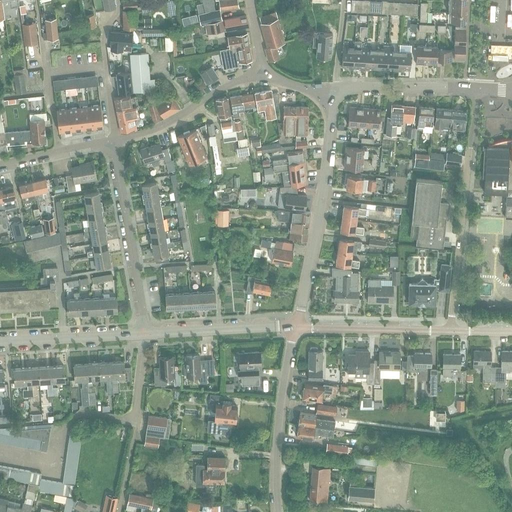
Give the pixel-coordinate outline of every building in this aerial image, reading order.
[(17,0),(1,0),(4,14),(4,15),(5,17),(17,15),(15,7),(19,6),(17,0)] [(93,0),(96,11),(115,7),(113,0),(93,0)] [(136,0),(133,0),(122,1),(123,9),(138,7),(136,0)] [(215,9),(212,0),(202,0),(205,11),(215,9)] [(237,0),(219,0),(221,9),(238,7),(237,0)] [(466,23),(466,0),(448,0),(448,23),(466,23)] [(427,12),(427,3),(420,3),(420,21),(427,22),(431,22),(432,12),(427,12)] [(220,9),(199,14),(201,24),(222,19),(220,9)] [(136,28),(135,10),(122,10),(123,29),(136,28)] [(93,14),(83,16),(86,28),(96,26),(93,14)] [(359,14),(358,23),(366,24),(366,15),(359,14)] [(227,30),(248,26),(246,16),(225,19),(227,30)] [(45,19),(47,39),(58,38),(56,18),(45,19)] [(78,18),(71,20),(73,27),(80,24),(78,18)] [(264,48),(268,62),(279,59),(275,45),(284,42),(278,19),(260,23),(267,47),(264,48)] [(225,31),(224,28),(223,20),(218,20),(206,23),(205,24),(207,34),(208,34),(208,38),(225,36),(224,31),(225,31)] [(37,42),(34,23),(22,24),(25,44),(37,42)] [(455,26),(454,42),(465,43),(466,26),(455,26)] [(110,31),(109,44),(111,44),(110,48),(130,50),(131,33),(110,31)] [(314,32),(313,46),(317,46),(316,57),(330,58),(332,33),(318,33),(318,32),(314,32)] [(229,46),(226,46),(227,48),(237,46),(248,45),(246,33),(227,37),(229,46)] [(366,45),(361,44),(361,42),(354,42),(354,49),(353,66),(360,67),(360,69),(364,69),(366,45)] [(454,42),(454,61),(464,62),(465,43),(454,42)] [(353,66),(354,49),(348,48),(348,44),(343,43),(342,66),(353,66)] [(227,48),(220,50),(224,68),(241,65),(241,62),(251,60),(248,45),(237,46),(227,48)] [(376,68),(377,50),(370,49),(371,45),(366,45),(364,69),(370,69),(370,67),(376,68)] [(387,70),(388,46),(383,46),(383,50),(377,50),(376,68),(382,68),(382,70),(387,70)] [(398,69),(399,51),(393,51),(393,46),(388,46),(387,70),(392,71),(392,69),(398,69)] [(426,64),(427,47),(416,46),(416,64),(426,64)] [(399,51),(398,69),(409,70),(410,47),(406,47),(405,51),(399,51)] [(437,47),(427,47),(426,64),(437,65),(437,50),(437,47)] [(454,61),(454,50),(437,50),(437,61),(454,61)] [(134,91),(149,90),(147,54),(131,55),(134,91)] [(211,66),(200,73),(207,84),(218,77),(211,66)] [(13,70),(16,93),(26,92),(23,69),(13,70)] [(119,93),(132,92),(130,73),(116,74),(119,93)] [(82,77),(75,78),(76,88),(84,87),(83,82),(89,81),(89,76),(82,77)] [(67,78),(61,79),(62,84),(68,83),(68,88),(76,88),(75,78),(67,78)] [(198,90),(205,86),(201,79),(194,83),(198,90)] [(278,93),(272,94),(271,90),(255,93),(257,107),(258,110),(265,109),(266,119),(275,118),(273,107),(278,106),(278,93)] [(241,95),(244,109),(253,108),(253,111),(256,111),(253,93),(241,95)] [(116,110),(138,106),(137,99),(131,101),(130,95),(114,98),(116,110)] [(148,104),(154,102),(153,95),(146,96),(148,104)] [(244,109),(241,95),(230,97),(233,116),(239,115),(239,117),(245,116),(244,110),(244,109)] [(163,117),(179,108),(172,97),(156,106),(163,117)] [(232,120),(228,97),(216,99),(219,117),(220,117),(221,122),(220,122),(222,133),(233,131),(231,120),(232,120)] [(150,115),(158,114),(155,102),(154,102),(148,104),(150,115)] [(100,105),(89,106),(91,128),(103,127),(100,105)] [(137,109),(140,108),(139,105),(138,106),(116,110),(119,121),(133,118),(139,117),(137,109)] [(402,122),(403,106),(391,105),(390,117),(387,117),(385,135),(395,136),(396,121),(402,122)] [(89,106),(78,107),(81,129),(91,128),(89,106)] [(296,106),(283,106),(283,123),(283,133),(289,133),(295,133),(296,106)] [(308,107),(296,106),(295,133),(307,133),(307,119),(308,119),(308,107)] [(413,123),(415,107),(403,106),(402,122),(413,123)] [(70,130),(72,130),(81,129),(78,107),(67,109),(70,130)] [(358,126),(360,108),(349,107),(348,125),(358,126)] [(432,126),(434,108),(419,107),(417,125),(418,125),(418,128),(423,129),(422,132),(432,132),(432,126)] [(368,127),(370,109),(360,108),(358,126),(368,127)] [(436,108),(435,120),(434,127),(440,127),(441,126),(443,127),(449,127),(451,110),(436,108)] [(56,110),(59,132),(70,130),(67,109),(56,110)] [(370,109),(368,127),(379,127),(380,121),(380,116),(380,109),(370,109)] [(451,110),(449,127),(465,129),(466,111),(451,110)] [(44,119),(47,119),(46,112),(29,114),(30,120),(31,130),(4,132),(2,121),(0,121),(0,151),(7,150),(6,145),(27,143),(27,146),(37,146),(37,142),(46,142),(44,119)] [(133,118),(119,121),(121,132),(135,129),(135,124),(136,124),(138,125),(142,124),(143,123),(142,118),(141,117),(136,118),(135,120),(134,120),(133,118)] [(266,118),(258,120),(260,129),(267,128),(266,118)] [(240,121),(234,121),(234,120),(232,120),(231,120),(233,131),(236,130),(237,140),(238,140),(239,147),(248,146),(247,138),(244,138),(243,129),(241,129),(240,121)] [(220,169),(215,135),(213,123),(207,124),(209,136),(210,145),(212,144),(216,166),(215,166),(215,170),(220,169)] [(414,137),(415,127),(407,127),(407,137),(414,137)] [(195,129),(188,132),(177,136),(188,164),(206,157),(195,129)] [(511,136),(511,137),(511,138),(500,141),(488,145),(488,146),(488,147),(484,147),(483,147),(482,178),(485,178),(484,181),(484,192),(503,194),(507,194),(507,189),(511,188),(511,136)] [(307,146),(306,140),(300,141),(300,137),(296,137),(295,148),(307,146)] [(171,161),(167,148),(161,150),(159,144),(140,150),(144,163),(152,161),(153,166),(159,164),(158,159),(164,157),(168,172),(174,170),(173,160),(171,161)] [(248,146),(239,147),(236,148),(237,156),(236,156),(237,158),(245,157),(244,155),(249,154),(248,146)] [(345,158),(363,159),(364,149),(346,147),(345,158)] [(289,163),(304,161),(303,150),(287,151),(288,158),(273,160),(273,165),(289,163)] [(462,155),(446,153),(445,163),(460,165),(461,163),(460,163),(461,157),(462,155)] [(362,170),(363,159),(345,158),(344,168),(362,170)] [(307,183),(306,173),(304,162),(304,161),(289,163),(273,165),(274,172),(290,170),(290,175),(291,185),(307,183)] [(73,174),(66,176),(68,191),(76,190),(75,183),(96,179),(93,162),(85,163),(85,165),(72,167),(73,174)] [(272,168),(263,169),(265,180),(273,179),(272,168)] [(401,208),(401,233),(442,237),(443,229),(443,228),(444,224),(449,224),(452,197),(443,196),(445,177),(444,177),(445,176),(445,173),(415,170),(411,209),(401,208)] [(375,191),(376,181),(363,179),(363,178),(347,176),(346,189),(367,191),(367,190),(375,191)] [(36,199),(38,205),(44,203),(41,191),(48,190),(45,178),(32,181),(35,193),(36,199)] [(36,199),(35,193),(32,181),(19,184),(23,202),(36,199)] [(143,193),(142,193),(143,198),(158,195),(156,182),(142,185),(143,193)] [(13,185),(0,188),(0,189),(5,209),(18,206),(16,197),(13,185)] [(305,210),(306,196),(293,194),(294,186),(280,187),(278,198),(285,199),(284,208),(305,210)] [(488,221),(485,265),(507,266),(507,275),(511,275),(511,189),(507,189),(507,194),(503,194),(501,220),(488,219),(488,221)] [(99,192),(84,195),(87,207),(103,204),(102,199),(100,200),(99,192)] [(158,195),(143,198),(143,202),(145,202),(146,209),(160,207),(158,195)] [(251,201),(248,204),(250,209),(254,209),(257,205),(255,201),(251,201)] [(103,204),(87,207),(89,219),(103,216),(102,209),(103,209),(103,204)] [(358,207),(358,208),(344,206),(342,218),(356,220),(357,214),(365,215),(366,208),(363,208),(358,207)] [(160,207),(146,209),(148,221),(162,219),(160,207)] [(228,218),(228,210),(217,210),(217,218),(228,218)] [(28,211),(20,214),(25,227),(33,224),(28,211)] [(294,212),(285,211),(274,211),(274,214),(278,214),(278,221),(291,222),(308,223),(310,212),(299,212),(294,211),(294,212)] [(89,219),(83,220),(84,227),(85,232),(91,231),(105,229),(107,229),(106,224),(104,224),(103,216),(89,219)] [(52,218),(43,219),(44,233),(54,232),(52,218)] [(356,226),(356,220),(342,218),(340,231),(355,233),(355,232),(363,233),(364,227),(356,226)] [(148,221),(147,222),(147,226),(149,226),(150,234),(164,231),(162,219),(148,221)] [(16,237),(25,235),(22,221),(13,223),(16,237)] [(307,232),(308,223),(291,222),(290,231),(307,232)] [(41,224),(29,227),(31,237),(44,234),(41,224)] [(378,224),(377,236),(393,238),(394,225),(378,224)] [(85,232),(84,232),(85,237),(91,236),(93,243),(107,241),(106,234),(107,233),(107,229),(105,229),(91,231),(85,232)] [(151,241),(150,241),(151,246),(152,246),(166,243),(164,231),(150,234),(151,241)] [(306,241),(307,232),(290,231),(289,240),(306,241)] [(54,234),(48,235),(51,247),(57,245),(54,234)] [(48,235),(42,237),(45,248),(51,247),(48,235)] [(42,237),(36,238),(39,250),(45,248),(42,237)] [(36,238),(30,240),(33,251),(39,250),(36,238)] [(386,241),(369,238),(368,245),(385,247),(386,241)] [(354,240),(354,241),(339,239),(337,252),(352,254),(352,253),(356,254),(357,247),(361,248),(362,241),(354,240)] [(30,240),(24,241),(27,253),(33,251),(30,240)] [(94,250),(87,251),(88,256),(95,255),(109,253),(107,241),(93,243),(94,250)] [(289,265),(293,244),(283,242),(275,241),(274,247),(273,247),(271,261),(289,265)] [(166,243),(152,246),(154,258),(155,258),(168,256),(169,256),(167,247),(174,246),(173,242),(166,243)] [(255,248),(253,256),(260,257),(261,250),(255,248)] [(350,266),(358,267),(359,264),(359,260),(351,259),(352,254),(337,252),(336,264),(350,266)] [(109,253),(95,255),(97,267),(111,265),(109,253)] [(439,291),(448,292),(451,266),(441,265),(440,280),(434,279),(434,285),(428,284),(422,279),(416,284),(409,284),(409,303),(435,304),(435,290),(439,290),(439,291)] [(49,302),(56,301),(55,286),(55,280),(58,280),(58,268),(44,269),(44,277),(41,277),(41,287),(0,289),(0,310),(49,307),(49,302)] [(357,273),(351,273),(351,270),(335,268),(332,268),(332,277),(336,277),(335,290),(335,300),(349,300),(349,302),(358,302),(358,291),(357,273)] [(252,291),(268,294),(270,282),(263,281),(263,278),(248,276),(247,280),(248,280),(245,292),(251,293),(252,291)] [(393,286),(381,286),(381,280),(368,279),(368,302),(393,303),(393,286)] [(202,292),(203,308),(208,308),(208,307),(215,306),(214,291),(202,292)] [(202,292),(190,293),(191,308),(198,307),(198,309),(203,308),(202,292)] [(80,314),(80,299),(79,293),(74,293),(74,299),(67,300),(68,314),(80,314)] [(190,293),(178,294),(179,308),(179,310),(184,310),(184,308),(191,308),(190,293)] [(166,309),(174,309),(174,310),(179,310),(179,308),(178,294),(165,294),(166,309)] [(104,298),(105,312),(118,312),(117,297),(104,298)] [(80,314),(92,313),(92,298),(80,299),(80,314)] [(92,313),(105,312),(104,298),(92,298),(92,313)] [(215,366),(223,366),(222,350),(209,350),(210,360),(214,360),(215,366)] [(322,368),(322,352),(309,351),(308,368),(322,368)] [(494,382),(495,367),(490,367),(490,351),(473,351),(473,367),(482,367),(482,382),(494,382)] [(505,387),(505,382),(505,371),(511,371),(511,351),(501,351),(501,367),(495,367),(494,382),(495,382),(495,387),(505,387)] [(257,385),(256,377),(258,376),(257,366),(260,366),(259,352),(239,353),(240,371),(238,371),(239,378),(242,377),(242,385),(257,385)] [(379,384),(380,378),(380,370),(399,370),(400,353),(379,353),(378,364),(373,364),(373,383),(379,384)] [(427,367),(431,368),(431,354),(414,353),(414,355),(407,355),(406,371),(427,372),(427,367)] [(460,370),(460,354),(443,354),(443,376),(452,376),(459,376),(459,383),(465,383),(466,370),(460,370)] [(186,377),(199,376),(200,383),(207,383),(206,367),(205,361),(199,361),(199,355),(185,356),(186,377)] [(373,383),(373,364),(369,363),(369,356),(347,355),(347,372),(355,372),(355,377),(366,377),(366,383),(373,383)] [(159,370),(153,370),(154,385),(167,385),(166,378),(174,377),(174,373),(173,364),(173,357),(159,358),(159,370)] [(118,383),(118,377),(125,377),(125,380),(132,380),(131,367),(125,367),(124,361),(111,362),(112,378),(114,393),(118,392),(118,391),(118,383)] [(113,393),(114,393),(112,378),(111,362),(99,363),(100,378),(107,378),(108,391),(113,391),(113,393)] [(92,379),(100,378),(99,363),(86,364),(87,379),(88,385),(88,393),(89,405),(96,404),(95,392),(94,392),(93,385),(92,379)] [(75,380),(87,379),(86,364),(74,365),(75,380)] [(51,366),(52,382),(65,381),(64,365),(51,366)] [(53,388),(52,382),(51,366),(39,367),(40,383),(48,382),(48,388),(49,395),(53,395),(53,388)] [(32,383),(40,383),(39,367),(26,368),(28,383),(28,397),(33,396),(33,389),(32,383)] [(15,384),(28,383),(26,368),(14,369),(15,384)] [(321,381),(322,372),(308,372),(308,380),(321,381)] [(331,394),(332,386),(323,385),(322,387),(304,384),(301,399),(321,402),(322,393),(331,394)] [(230,402),(220,401),(221,395),(210,394),(209,403),(212,404),(211,409),(213,411),(215,411),(215,420),(208,420),(207,430),(230,431),(231,425),(231,422),(234,422),(234,421),(237,419),(237,415),(235,413),(236,405),(230,405),(230,402)] [(325,404),(346,406),(346,398),(326,396),(325,404)] [(371,398),(362,398),(362,406),(371,406),(371,398)] [(317,404),(316,412),(336,415),(337,407),(317,404)] [(315,418),(316,415),(300,413),(298,424),(334,430),(335,421),(315,418)] [(145,434),(159,436),(164,437),(165,429),(167,418),(148,415),(145,434)] [(333,437),(334,430),(298,424),(296,437),(312,439),(313,434),(333,437)] [(36,433),(35,439),(37,439),(42,440),(48,441),(49,435),(36,433)] [(158,446),(159,436),(145,434),(144,444),(158,446)] [(348,446),(327,443),(326,451),(347,454),(348,446)] [(224,482),(225,457),(207,456),(207,468),(204,468),(204,464),(196,464),(196,485),(203,486),(203,482),(224,482)] [(377,459),(352,456),(351,462),(376,466),(377,459)] [(459,457),(457,469),(467,470),(469,458),(459,457)] [(312,466),(309,500),(327,502),(330,468),(312,466)] [(30,471),(28,483),(29,483),(29,484),(33,485),(36,472),(30,471)] [(33,485),(37,486),(37,490),(38,491),(41,479),(42,474),(36,472),(33,485)] [(73,497),(76,478),(64,476),(63,484),(73,497)] [(55,494),(73,497),(63,484),(58,483),(55,494)] [(37,493),(37,490),(37,486),(33,485),(29,484),(25,498),(35,500),(37,493)] [(374,488),(349,486),(348,498),(373,500),(374,488)] [(153,498),(129,493),(127,504),(151,509),(153,498)] [(107,494),(103,511),(114,511),(118,496),(107,494)] [(91,503),(92,497),(84,495),(83,501),(91,503)] [(67,503),(65,511),(70,511),(73,498),(68,497),(67,503)] [(23,509),(7,505),(8,500),(0,498),(0,511),(29,511),(31,505),(24,504),(23,509)] [(79,500),(75,508),(81,511),(85,504),(79,500)] [(186,508),(185,511),(198,511),(200,504),(194,503),(187,502),(186,508)]
